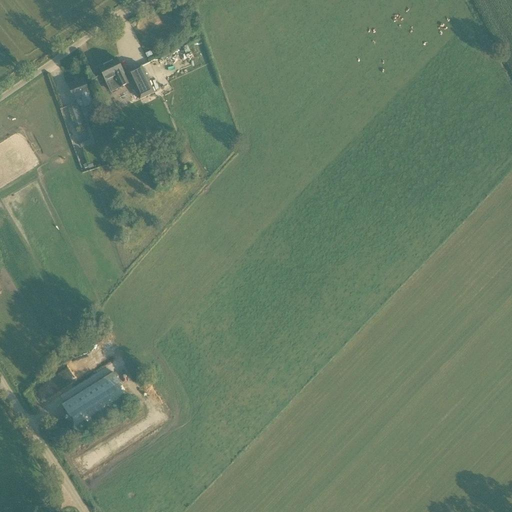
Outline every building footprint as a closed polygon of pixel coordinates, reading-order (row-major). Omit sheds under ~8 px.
[(116,59),(99,67),(106,84),(110,92),(128,84),(127,82),(120,68),(116,59)] [(81,99),(84,108),(93,104),(83,80),(68,86),(75,101),(81,99)] [(111,102),(100,106),(106,119),(116,114),(111,102)] [(68,107),(75,130),(85,127),(77,104),(68,107)] [(79,141),(82,149),(92,145),(89,137),(79,141)] [(117,148),(120,155),(127,153),(124,145),(117,148)] [(102,349),(76,360),(82,372),(107,361),(102,349)] [(62,406),(80,434),(131,401),(113,373),(62,406)]
